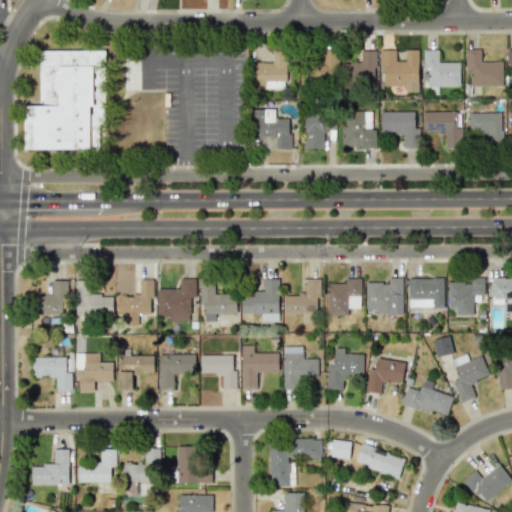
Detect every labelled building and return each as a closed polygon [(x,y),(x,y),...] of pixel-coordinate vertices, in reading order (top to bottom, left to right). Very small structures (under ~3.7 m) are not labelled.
[(286,88),(285,49),(272,50),(272,62),(253,62),(254,89),(286,88)] [(381,85),(405,86),(405,91),(418,92),(418,49),(405,49),(405,61),(395,60),(395,50),(382,49),(381,85)] [(459,62),(438,62),(438,49),(422,49),(423,87),(436,86),(459,86),(459,62)] [(501,62),(480,62),(480,49),(465,49),(465,71),(469,71),(470,86),(501,85),(501,62)] [(26,153),(99,155),(102,51),(43,50),(41,106),(28,106),(26,153)] [(313,75),(337,75),(337,50),(322,50),(322,63),(314,63),(313,75)] [(375,50),(360,50),(360,62),(346,62),(346,82),(376,82),(375,50)] [(275,148),(289,148),(290,119),(274,119),(274,109),(251,109),(251,136),(276,137),(275,148)] [(371,111),(342,111),(341,147),(376,147),(376,129),(371,129),(371,111)] [(381,133),(403,132),(403,147),(418,147),(418,127),(414,127),(414,111),(380,112),(381,133)] [(456,112),(422,111),(421,132),(445,133),(444,145),(460,145),(461,127),(455,126),(456,112)] [(304,148),(324,148),(323,129),(336,129),(336,112),(303,113),(304,148)] [(501,113),(467,112),(466,134),(487,135),(487,143),(500,144),(501,113)] [(402,314),(401,277),(388,277),(388,282),(365,282),(365,310),(375,310),(375,314),(402,314)] [(443,277),(407,278),(408,307),(443,306),(443,277)] [(511,312),(511,277),(490,277),(490,299),(504,299),(503,312),(511,312)] [(195,279),(179,278),(179,289),(157,289),(157,316),(168,317),(168,321),(189,321),(190,310),(194,310),(195,279)] [(241,313),(261,313),(261,321),(278,321),(278,279),(264,278),(263,293),(241,293),(241,313)] [(448,282),(447,314),(472,315),(472,295),(483,295),(483,278),(470,278),(470,282),(448,282)] [(117,295),(117,314),(125,314),(125,325),(137,325),(138,314),(151,314),(152,280),(139,279),(139,295),(117,295)] [(284,313),(301,313),(302,323),(313,323),(312,310),(319,310),(318,279),(305,279),(305,294),(284,294),(284,313)] [(360,308),(361,280),(328,279),(326,314),(347,315),(347,307),(360,308)] [(51,294),(36,295),(36,315),(49,315),(49,325),(64,324),(63,280),(51,280),(51,294)] [(112,296),(101,297),(101,292),(93,293),(93,280),(75,280),(75,314),(112,313),(112,296)] [(201,280),(201,320),(215,320),(215,312),(236,312),(236,294),(215,295),(214,280),(201,280)] [(435,355),(451,353),(449,336),(432,338),(435,355)] [(241,388),(256,389),(256,371),(278,371),(278,352),(254,351),(254,345),(242,345),(241,388)] [(283,388),(300,388),(299,377),(318,377),(317,358),(303,358),(303,346),(282,346),(283,388)] [(327,364),(326,388),(343,389),(344,374),(362,375),(363,354),(343,353),(344,348),(334,347),(333,364),(327,364)] [(496,368),(498,389),(511,388),(511,352),(501,354),(503,367),(496,368)] [(83,369),(76,368),(75,381),(111,383),(112,362),(99,362),(99,354),(83,353),(83,369)] [(173,390),(173,374),(195,374),(195,354),(158,354),(158,389),(173,390)] [(451,359),(457,379),(452,380),(459,402),(474,397),(469,382),(489,375),(482,354),(468,359),(466,354),(451,359)] [(153,355),(120,356),(121,370),(116,370),(117,390),(132,389),(131,374),(153,374),(153,355)] [(236,389),(236,368),(233,368),(233,355),(200,355),(200,373),(222,373),(222,389),(236,389)] [(65,356),(32,357),(33,376),(55,376),(55,391),(71,391),(71,372),(66,372),(65,356)] [(367,369),(365,392),(380,393),(381,380),(402,382),(404,361),(375,359),(374,369),(367,369)] [(431,389),(433,382),(423,379),(419,390),(406,386),(401,402),(446,416),(452,396),(431,389)] [(295,485),(295,458),(321,458),(321,438),(287,438),(287,446),(269,446),(269,485),(295,485)] [(330,456),(349,458),(350,441),(332,439),(330,456)] [(354,463),(398,477),(405,458),(360,443),(354,463)] [(211,483),(211,468),(198,468),(198,446),(177,445),(176,482),(211,483)] [(68,484),(68,448),(53,449),(53,464),(31,465),(31,485),(68,484)] [(77,482),(110,482),(110,466),(115,466),(116,449),(100,449),(100,464),(77,463),(77,482)] [(474,470),(463,478),(481,503),(511,481),(499,463),(479,477),(474,470)] [(303,511),(303,492),(282,492),(283,510),(270,510),(269,511),(303,511)] [(172,511),(212,511),(212,495),(179,494),(178,507),(173,507),(172,511)] [(387,511),(388,505),(342,501),(341,511),(387,511)] [(487,511),(489,509),(454,502),(452,511),(487,511)]
